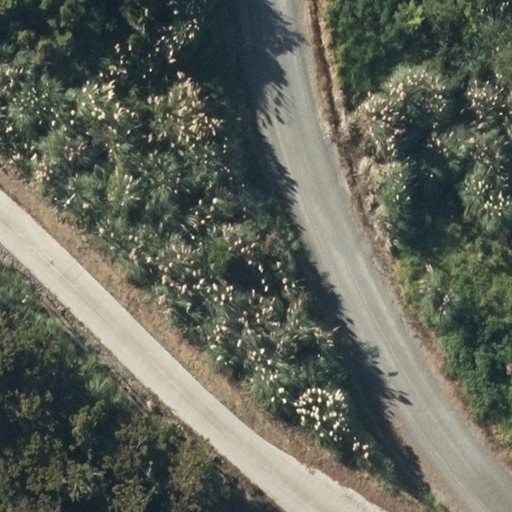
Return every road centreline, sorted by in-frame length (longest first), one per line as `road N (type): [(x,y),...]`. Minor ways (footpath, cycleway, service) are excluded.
road 1 (unclassified): [(503,511),(452,447),(366,297),(309,167),(266,0)]
road 2 (residential): [(0,218),(189,403),(329,511)]
